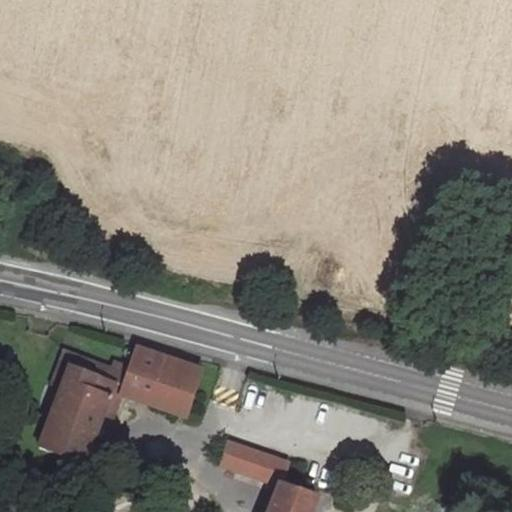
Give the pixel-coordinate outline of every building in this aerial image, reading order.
[(129,370),(120,397),(124,398),(126,392),(188,413),(202,370),(136,348),(129,370)] [(61,395),(66,379),(70,367),(85,372),(88,363),(64,355),(51,392),(61,395)] [(112,421),(120,397),(129,370),(114,365),(111,374),(98,370),(99,366),(88,363),(85,372),(70,367),(66,379),(61,395),(43,447),(87,461),(102,418),(112,421)] [(124,398),(186,418),(188,413),(126,392),(124,398)] [(228,461),(284,481),(291,463),(235,441),(228,461)] [(272,511),(313,511),(320,495),(284,481),(272,511)]
